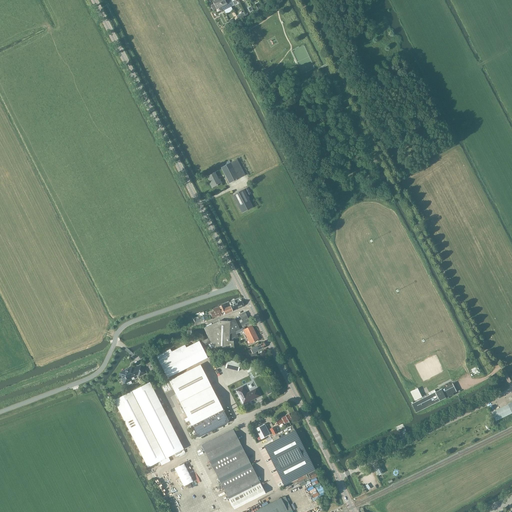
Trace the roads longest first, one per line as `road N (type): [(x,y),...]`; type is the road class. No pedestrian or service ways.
road 1 (tertiary): [(239,284),(94,0)]
road 2 (unclassified): [(0,412),(94,375),(131,321),(239,284)]
road 3 (unclassified): [(337,478),(511,390)]
road 4 (tertiary): [(294,393),(239,284)]
